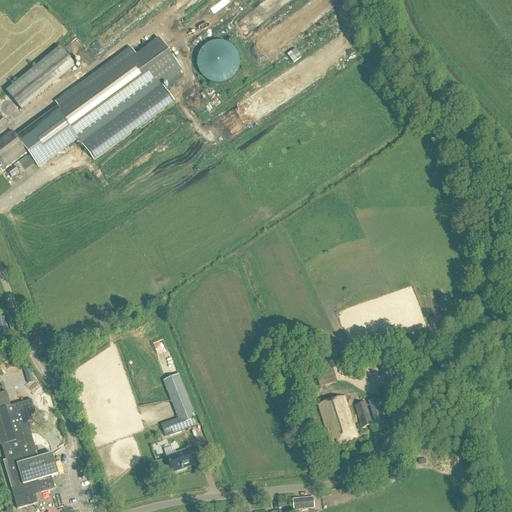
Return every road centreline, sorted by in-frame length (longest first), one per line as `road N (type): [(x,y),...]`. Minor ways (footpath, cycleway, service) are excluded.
road 1 (unclassified): [(511,321),(467,343),(359,474),(138,511)]
road 2 (residential): [(85,511),(72,474),(73,439),(0,271)]
